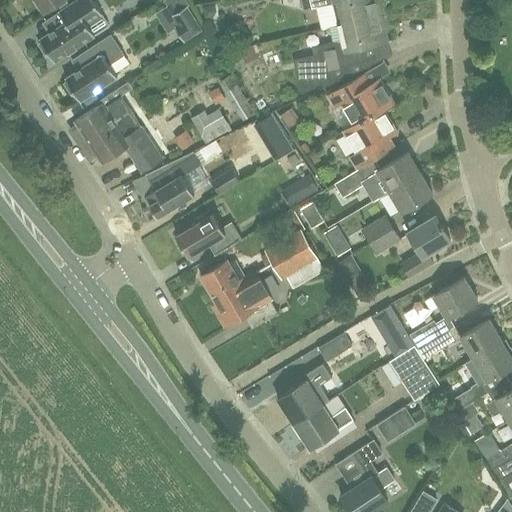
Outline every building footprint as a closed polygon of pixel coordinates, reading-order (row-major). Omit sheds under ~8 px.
[(35,0),(44,13),(63,0),(35,0)] [(66,21),(49,32),(41,37),(40,38),(42,41),(39,43),(47,55),(50,53),(55,61),(56,60),(94,35),(96,35),(88,22),(103,13),(94,0),(76,0),(59,11),(66,21)] [(330,29),(384,16),(380,0),(309,0),(312,10),(338,4),(342,25),(330,28),(330,29)] [(185,41),(203,30),(187,5),(172,15),(178,24),(175,26),(185,41)] [(389,33),(384,16),(330,29),(334,44),(313,49),(315,56),(303,59),(311,90),(331,82),(329,73),(368,63),(368,62),(364,49),(386,44),(391,43),(389,33)] [(82,99),(116,77),(109,65),(125,54),(111,33),(87,49),(94,59),(67,77),(67,76),(66,77),(68,80),(64,82),(72,94),(76,92),(81,100),(82,100),(82,99)] [(242,122),(254,116),(230,74),(219,80),(226,92),(225,92),(242,122)] [(383,110),(383,111),(394,105),(379,80),(370,86),(363,75),(328,96),(335,108),(341,104),(355,126),(355,127),(383,110)] [(163,160),(123,96),(122,95),(133,88),(129,81),(99,100),(101,103),(75,120),(102,162),(126,147),(143,173),(163,160)] [(289,129),(301,121),(292,106),(280,115),(289,129)] [(228,129),(216,107),(204,114),(201,109),(188,117),(199,144),(228,129)] [(397,133),(383,111),(383,110),(355,127),(355,126),(345,132),(358,154),(351,158),(358,169),(359,171),(395,150),(388,139),(397,133)] [(272,115),(254,126),(261,136),(279,125),(272,115)] [(284,124),(270,131),(277,144),(291,137),(284,124)] [(155,189),(145,196),(157,216),(169,209),(170,212),(180,206),(179,203),(195,193),(183,174),(202,163),(194,150),(146,174),(155,189)] [(391,193),(422,175),(410,155),(379,172),(380,173),(369,179),(374,187),(385,182),(391,193)] [(232,168),(211,180),(219,194),(240,181),(232,168)] [(367,183),(359,171),(358,169),(334,183),(343,197),(367,183)] [(422,175),(391,193),(403,212),(433,194),(422,175)] [(311,228),(324,221),(313,201),(300,208),(311,228)] [(183,247),(189,255),(209,243),(216,255),(243,239),(232,221),(223,227),(214,212),(196,223),(195,220),(186,226),(187,228),(176,235),(178,238),(176,239),(181,248),(183,247)] [(370,241),(371,243),(374,241),(395,228),(386,215),(363,229),(370,241)] [(428,253),(450,239),(436,215),(408,232),(420,253),(402,264),(410,276),(433,262),(428,253)] [(395,228),(374,241),(371,243),(377,253),(401,239),(395,228)] [(287,277),(299,270),(306,281),(325,270),(301,229),(264,249),(282,280),(287,277)] [(215,306),(260,280),(256,272),(245,278),(235,260),(228,264),(226,260),(201,275),(206,284),(204,285),(208,293),(211,291),(218,303),(214,305),(215,306)] [(447,318),(478,300),(464,277),(434,296),(447,318)] [(260,280),(215,306),(226,326),(230,323),(230,324),(260,306),(259,306),(272,299),(260,280)] [(419,350),(456,328),(455,326),(442,333),(434,319),(410,334),(419,350)] [(475,359),(504,342),(490,320),(462,337),(475,359)] [(456,328),(419,350),(425,359),(461,336),(456,328)] [(327,361),(353,346),(345,331),(319,347),(327,361)] [(488,381),(511,367),(511,348),(509,351),(504,342),(475,359),(488,381)] [(414,345),(389,361),(402,381),(427,365),(414,345)] [(294,423),(325,404),(316,390),(330,381),(322,370),(308,379),(308,378),(278,398),(294,423)] [(457,412),(474,402),(489,392),(481,380),(471,386),(472,387),(450,401),(457,412)] [(509,421),(511,419),(511,389),(487,404),(493,415),(502,409),(509,421)] [(474,402),(457,412),(464,422),(471,434),(483,426),(476,414),(479,413),(474,402)] [(325,404),(294,423),(310,447),(340,428),(339,427),(354,418),(346,406),(332,415),(325,404)] [(391,414),(403,432),(416,423),(405,406),(391,414)] [(354,452),(362,466),(371,460),(382,452),(374,439),(354,452)] [(511,459),(511,443),(486,458),(493,470),(511,459)] [(511,459),(493,470),(499,480),(511,472),(511,459)] [(372,476),(370,477),(351,490),(341,496),(341,497),(349,508),(345,510),(346,511),(370,511),(388,501),(381,489),(395,479),(387,467),(378,473),(373,477),(372,476)] [(423,490),(409,511),(428,511),(437,498),(423,490)]
